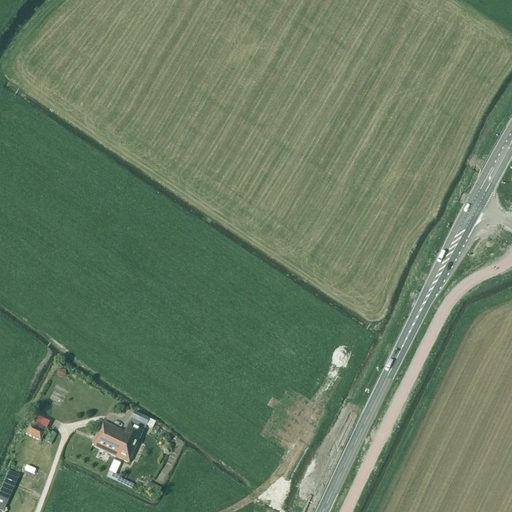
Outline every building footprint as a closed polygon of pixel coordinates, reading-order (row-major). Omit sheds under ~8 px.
[(120,431),(119,431),(118,437),(124,441),(122,444),(125,446),(124,448),(134,452),(144,431),(149,420),(134,413),(129,424),(130,424),(126,434),(120,431)] [(47,430),(32,423),(26,435),(40,442),(47,430)] [(93,447),(115,458),(116,458),(122,444),(124,441),(118,437),(119,431),(120,431),(105,423),(101,430),(93,447)] [(56,435),(50,432),(45,442),(51,445),(56,435)] [(122,444),(116,458),(115,458),(109,472),(106,478),(132,490),(134,486),(119,479),(120,477),(115,475),(122,461),(129,464),(134,452),(124,448),(125,446),(122,444)] [(18,475),(23,464),(14,460),(9,471),(18,475)] [(0,511),(1,511),(3,511),(19,477),(8,472),(0,490),(0,511)] [(154,494),(157,487),(149,483),(145,490),(154,494)]
